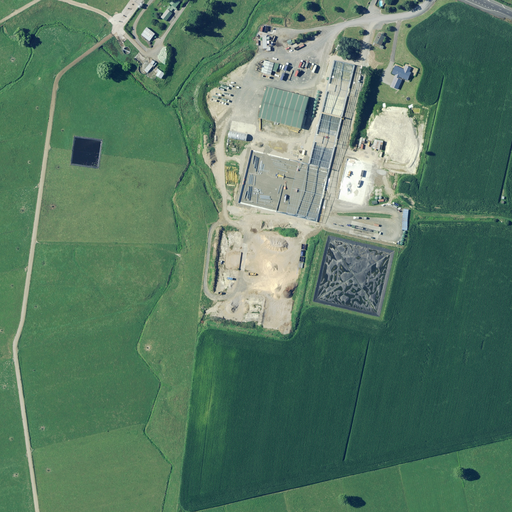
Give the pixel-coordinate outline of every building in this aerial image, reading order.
[(169,5),(167,8),(172,12),(174,9),(176,10),(177,9),(176,8),(182,0),(169,0),(168,2),(170,4),(171,5),(172,5),(171,6),(169,5)] [(171,15),(166,12),(162,17),(167,21),(171,15)] [(156,34),(147,27),(141,35),(150,41),(156,34)] [(379,33),(374,42),(373,45),(383,50),(384,46),(382,45),(386,36),(384,35),(384,33),(381,32),(380,33),(379,33)] [(267,35),(263,36),(263,51),(271,51),(271,47),(267,47),(267,43),(269,43),(269,37),(267,37),(267,35)] [(279,64),(266,61),(263,73),(271,75),(272,71),(277,72),(279,64)] [(153,66),(150,64),(145,70),(148,73),(153,66)] [(412,68),(406,66),(404,70),(396,65),(392,73),(396,75),(391,86),(398,90),(403,80),(407,82),(412,72),(410,71),(412,68)] [(165,73),(158,68),(156,71),(159,72),(156,75),(162,79),(165,73)] [(304,97),(264,85),(255,117),(295,129),(304,97)] [(248,134),(229,131),(228,138),(247,141),(248,134)] [(383,141),(375,139),(373,148),(381,150),(383,141)] [(278,142),(277,140),(271,142),(273,151),(284,147),(282,141),(278,142)]
